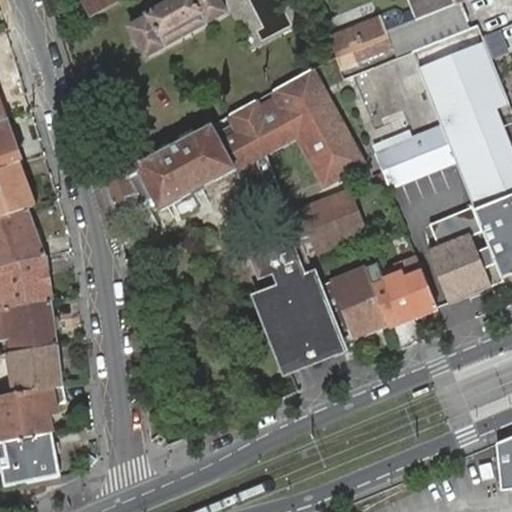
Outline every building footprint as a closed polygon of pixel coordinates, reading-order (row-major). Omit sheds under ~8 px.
[(84,0),(94,18),(120,4),(118,0),(84,0)] [(132,28),(148,57),(228,13),(220,0),(183,0),(180,2),(179,0),(154,0),(148,4),(155,16),(132,28)] [(249,0),(248,0),(231,8),(245,37),(263,28),(249,0)] [(382,17),(332,38),(337,51),(342,49),(351,69),(365,63),(363,60),(394,47),(395,51),(469,21),(462,3),(469,0),(415,0),(418,6),(404,12),(396,11),(382,17)] [(511,105),(479,26),(413,53),(443,128),(458,164),(505,280),(511,277),(511,105)] [(154,157),(108,181),(118,219),(137,208),(155,199),(162,212),(183,200),(182,200),(216,181),(217,181),(256,160),(299,136),(327,186),(365,164),(314,71),(275,92),(285,110),(267,119),(258,102),(231,117),(240,134),(223,144),(213,126),(154,157)] [(0,170),(19,163),(23,163),(15,140),(12,133),(7,120),(0,122),(0,170)] [(458,164),(443,128),(427,134),(376,155),(386,179),(391,191),(458,164)] [(140,130),(99,152),(108,181),(154,157),(140,130)] [(321,350),(342,341),(339,334),(333,321),(307,256),(319,253),(312,235),(301,240),(266,154),(256,160),(289,243),(263,254),(258,259),(258,265),(260,269),(263,271),(270,272),(297,261),(303,279),(261,296),(290,370),(324,356),(321,350)] [(19,163),(0,170),(0,220),(30,210),(36,208),(19,163)] [(303,210),(319,253),(368,234),(352,192),(303,210)] [(0,220),(0,260),(2,267),(47,257),(30,210),(0,220)] [(430,253),(451,304),(469,297),(476,294),(490,287),(494,286),(472,235),(430,253)] [(357,340),(390,327),(374,286),(367,269),(333,282),(321,252),(319,253),(307,256),(333,321),(347,315),(352,329),(357,340)] [(47,257),(2,267),(0,267),(0,310),(4,310),(6,309),(53,302),(47,258),(47,257)] [(374,286),(390,327),(403,322),(439,309),(425,276),(418,258),(398,266),(383,272),(386,281),(374,286)] [(53,302),(6,309),(9,325),(11,339),(14,353),(59,345),(53,302)] [(4,310),(0,310),(0,325),(9,325),(6,309),(4,310)] [(347,315),(333,321),(339,334),(352,329),(347,315)] [(324,356),(344,348),(342,341),(321,350),(324,356)] [(17,394),(64,387),(59,345),(14,353),(9,354),(17,394)] [(7,441),(53,433),(49,413),(47,406),(55,405),(65,402),(64,387),(17,394),(0,396),(0,416),(5,442),(7,441)] [(47,406),(49,413),(57,412),(55,405),(47,406)] [(63,477),(54,433),(53,433),(7,441),(5,442),(0,442),(0,472),(12,471),(15,486),(63,477)]
